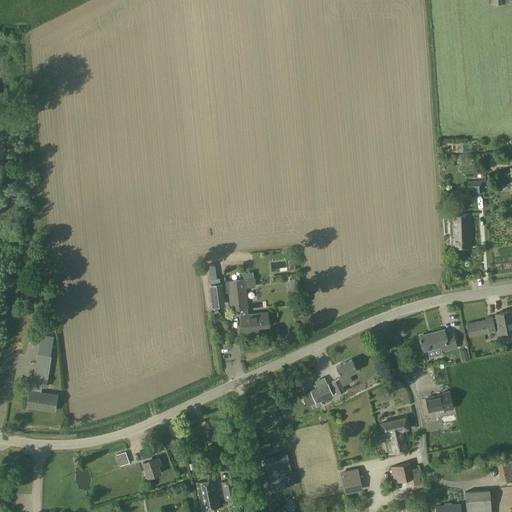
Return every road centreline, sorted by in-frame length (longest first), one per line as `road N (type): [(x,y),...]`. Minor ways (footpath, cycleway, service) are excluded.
road 1 (unclassified): [(0,439),(99,443),(382,321)]
road 2 (residential): [(382,321),(419,406),(430,475),(440,482)]
road 3 (unclassified): [(382,321),(511,290)]
